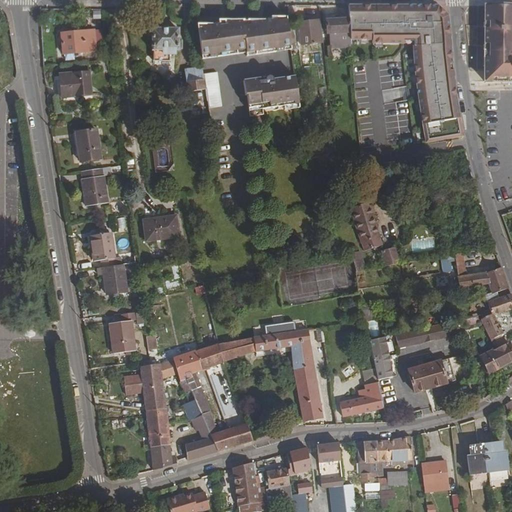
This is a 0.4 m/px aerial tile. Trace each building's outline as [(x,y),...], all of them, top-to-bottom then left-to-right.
[(353,36),(353,39),(374,37),(375,41),(416,36),(419,93),(424,144),(461,138),(453,91),(450,31),(448,18),(446,18),(446,15),(439,7),(431,7),(431,6),(350,5),(351,15),(351,19),(353,36)] [(484,82),(511,82),(511,6),(485,6),(484,82)] [(276,52),(292,50),(291,42),(289,24),(288,17),(271,18),(271,20),(272,19),(273,26),(276,52)] [(202,59),(246,53),(246,56),(276,52),(273,26),(272,19),(271,20),(270,20),(269,19),(267,20),(265,21),(264,24),(258,25),(257,20),(225,21),(227,27),(220,26),(219,25),(219,24),(218,24),(216,24),(213,24),(212,25),(197,25),(202,59)] [(351,19),(328,21),(330,38),(353,36),(351,19)] [(319,22),(299,23),(301,45),(321,44),(319,22)] [(296,24),(289,24),(291,42),(297,42),(296,24)] [(172,28),(147,28),(147,31),(143,31),(143,35),(147,35),(147,48),(149,49),(149,60),(165,60),(166,54),(171,53),(171,49),(177,49),(176,38),(172,38),(172,28)] [(94,29),(63,32),(65,53),(97,49),(94,29)] [(353,39),(353,36),(330,38),(331,48),(354,46),(353,39)] [(382,49),(383,57),(393,56),(393,49),(382,49)] [(202,60),(196,61),(196,65),(184,66),(188,97),(206,95),(203,74),(202,60)] [(122,69),(112,70),(113,83),(124,82),(122,69)] [(90,71),(60,74),(61,96),(92,93),(90,71)] [(208,108),(222,106),(217,72),(203,74),(206,95),(207,100),(208,108)] [(284,106),(299,104),(295,77),(280,79),(280,81),(273,83),(273,80),(272,78),(270,76),(269,76),(266,78),(243,81),(245,96),(246,96),(249,117),(263,115),(262,109),(284,106)] [(95,129),(75,132),(79,160),(99,157),(95,129)] [(101,167),(80,170),(85,205),(106,202),(101,167)] [(369,204),(351,209),(363,251),(381,245),(369,204)] [(160,220),(143,222),(146,242),(178,238),(176,217),(160,219),(160,220)] [(110,237),(108,222),(86,225),(88,240),(110,237)] [(113,256),(110,237),(88,240),(91,261),(100,260),(101,267),(103,266),(120,264),(119,256),(113,256)] [(395,249),(383,250),(385,267),(398,265),(395,249)] [(359,253),(350,254),(354,272),(367,270),(366,264),(361,265),(359,253)] [(378,254),(368,257),(370,265),(380,262),(378,254)] [(460,254),(446,256),(447,259),(452,259),(456,284),(452,285),(452,289),(477,286),(479,291),(484,289),(482,285),(487,284),(491,294),(506,289),(503,281),(501,275),(499,269),(482,273),(478,275),(463,276),(460,254)] [(120,264),(103,266),(106,293),(127,290),(123,264),(120,264)] [(204,286),(195,287),(196,295),(205,293),(204,286)] [(491,294),(482,297),(485,304),(494,301),(491,294)] [(485,304),(483,304),(485,308),(488,307),(492,316),(511,310),(511,305),(511,304),(511,299),(509,296),(494,301),(485,304)] [(134,311),(119,312),(120,319),(107,322),(111,351),(132,348),(128,319),(135,317),(134,311)] [(481,313),(479,315),(481,319),(479,320),(493,350),(506,345),(505,342),(492,316),(487,317),(485,313),(484,312),(482,312),(481,313)] [(465,318),(466,326),(478,324),(477,317),(465,318)] [(397,350),(460,335),(456,321),(393,336),(397,350)] [(298,333),(296,323),(267,329),(269,338),(298,333)] [(269,338),(221,346),(226,360),(261,352),(262,354),(298,348),(297,372),(304,423),(324,419),(323,410),(312,331),(298,333),(269,338)] [(377,381),(393,378),(385,338),(370,341),(375,370),(377,381)] [(493,350),(478,357),(486,373),(511,362),(511,358),(506,345),(493,350)] [(216,347),(202,351),(208,369),(226,362),(226,360),(221,346),(216,347)] [(202,351),(199,352),(203,370),(208,369),(202,351)] [(199,352),(175,359),(179,372),(183,381),(191,379),(194,388),(199,387),(194,374),(203,370),(199,352)] [(175,359),(166,362),(169,374),(179,372),(175,359)] [(446,361),(406,371),(412,394),(444,386),(452,383),(446,361)] [(149,365),(139,366),(140,376),(142,394),(143,401),(165,399),(163,376),(162,363),(149,365)] [(140,376),(127,378),(129,395),(142,394),(140,376)] [(191,379),(183,381),(187,394),(189,394),(191,399),(197,397),(194,388),(191,379)] [(370,396),(337,402),(341,417),(383,409),(378,384),(374,384),(373,380),(368,382),(370,396)] [(203,414),(211,412),(206,398),(199,387),(194,388),(197,397),(199,404),(203,414)] [(165,399),(143,401),(144,410),(166,408),(165,399)] [(191,407),(198,430),(207,427),(203,414),(199,404),(191,407)] [(166,408),(144,410),(144,414),(147,435),(158,435),(158,424),(167,422),(166,408)] [(211,412),(203,414),(207,427),(212,440),(218,439),(216,434),(214,426),(211,412)] [(158,435),(147,435),(151,471),(174,464),(173,455),(170,455),(167,422),(158,424),(158,435)] [(227,431),(225,432),(226,435),(227,437),(227,439),(226,450),(253,442),(248,425),(227,431)] [(202,440),(183,447),(184,462),(216,453),(212,440),(207,427),(198,430),(202,440)] [(225,432),(216,434),(218,439),(212,440),(216,453),(226,450),(227,439),(227,437),(226,435),(225,432)] [(386,443),(373,443),(375,462),(407,461),(410,461),(407,438),(386,443)] [(499,441),(483,443),(486,469),(505,467),(503,449),(500,449),(499,441)] [(373,443),(358,444),(356,452),(358,463),(375,462),(373,443)] [(483,443),(467,445),(468,453),(465,454),(467,472),(486,469),(483,443)] [(336,444),(315,447),(318,465),(339,462),(336,444)] [(359,475),(372,474),(377,474),(375,462),(358,463),(359,475)] [(442,463),(418,466),(422,495),(446,492),(442,463)] [(250,464),(231,470),(237,505),(254,503),(255,503),(253,488),(251,477),(250,464)] [(285,469),(262,474),(263,486),(265,486),(265,487),(257,487),(253,488),(255,503),(268,502),(267,497),(279,496),(278,488),(287,487),(285,471),(285,469)] [(304,511),(299,469),(285,471),(287,487),(290,511),(304,511)] [(387,479),(377,480),(378,484),(378,490),(391,490),(391,484),(408,483),(407,472),(386,473),(387,479)] [(372,474),(359,475),(359,485),(373,485),(372,474)] [(321,490),(327,489),(329,511),(344,511),(341,487),(341,480),(320,482),(321,490)] [(354,511),(352,486),(341,487),(344,511),(354,511)] [(387,499),(394,499),(394,491),(381,491),(381,509),(387,508),(387,499)] [(198,511),(210,509),(205,492),(193,495),(192,493),(184,496),(180,497),(179,495),(167,499),(170,511),(198,511)] [(457,495),(451,496),(453,509),(459,508),(457,495)] [(254,503),(237,505),(237,511),(251,511),(255,511),(254,503)]
